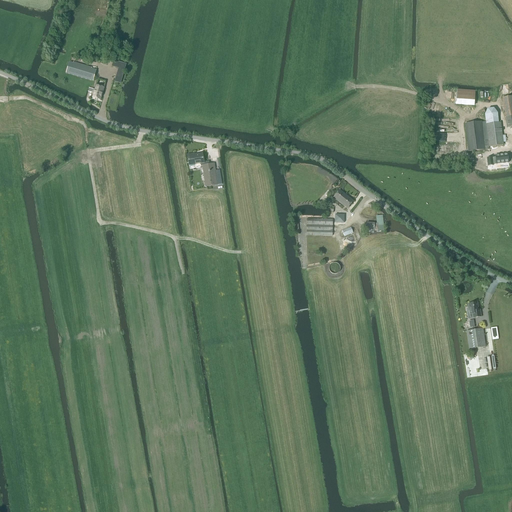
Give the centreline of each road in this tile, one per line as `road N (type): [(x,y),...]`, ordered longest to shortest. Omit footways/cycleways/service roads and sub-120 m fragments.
road 1 (track): [(0,99),(25,97),(84,124),(99,222),(252,255),(297,511)]
road 2 (unclassified): [(511,285),(324,162),(129,129),(0,74)]
